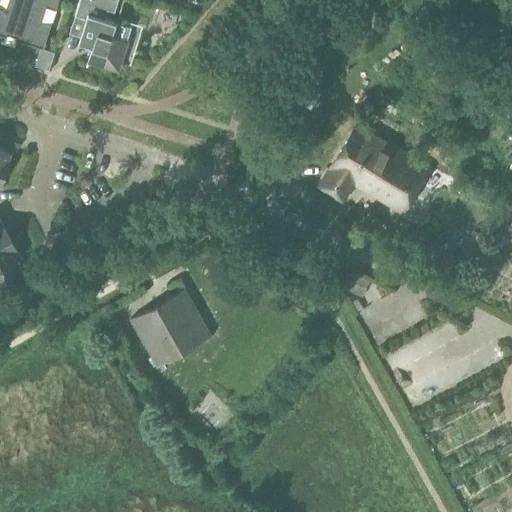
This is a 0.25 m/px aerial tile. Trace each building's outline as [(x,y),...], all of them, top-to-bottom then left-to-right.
[(10,0),(7,10),(0,7),(0,33),(8,36),(8,34),(16,37),(16,38),(44,47),(51,24),(42,21),(47,6),(56,9),(58,0),(10,0)] [(80,0),(76,15),(87,18),(80,41),(93,45),(89,61),(102,65),(119,70),(120,65),(128,40),(127,40),(131,26),(117,22),(117,21),(107,17),(109,8),(116,10),(119,0),(80,0)] [(356,123),(320,186),(343,199),(353,182),(403,211),(429,166),(356,123)] [(0,148),(0,172),(3,174),(10,152),(0,148)] [(0,240),(8,236),(0,220),(0,240)] [(488,238),(475,230),(464,251),(477,258),(488,238)] [(0,280),(20,270),(14,259),(20,256),(8,236),(0,240),(0,280)] [(452,253),(443,270),(456,277),(465,260),(452,253)] [(362,296),(370,281),(354,273),(346,288),(362,296)] [(185,288),(131,318),(157,364),(211,335),(185,288)]
